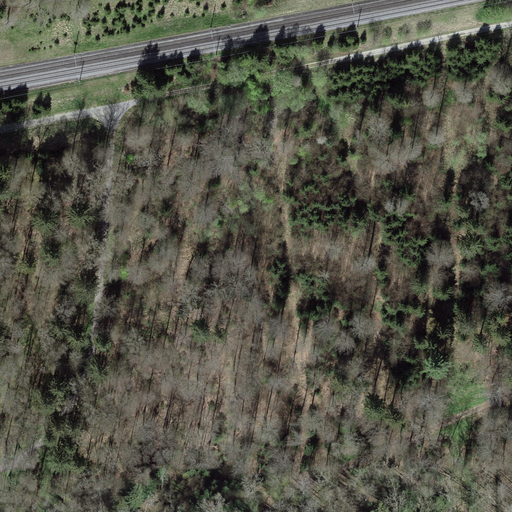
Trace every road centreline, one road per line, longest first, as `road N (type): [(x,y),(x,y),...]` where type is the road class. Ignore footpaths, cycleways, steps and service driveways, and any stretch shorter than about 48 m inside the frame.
road 1 (track): [(511,24),(0,128)]
road 2 (track): [(0,466),(47,441),(69,416),(82,381),(115,128),(109,107)]
road 3 (track): [(269,511),(311,484),(511,393)]
